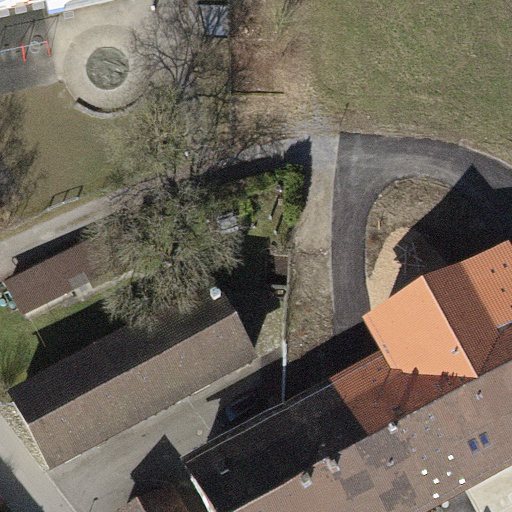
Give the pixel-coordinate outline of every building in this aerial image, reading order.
[(55,0),(57,10),(102,0),(0,0),(0,5),(24,0),(55,0)] [(9,286),(26,319),(138,262),(121,229),(9,286)] [(433,502),(511,458),(511,272),(506,261),(378,331),(397,366),(285,428),(331,511),(420,511),(434,504),(433,502)] [(11,396),(55,474),(264,357),(220,279),(11,396)] [(331,511),(285,428),(194,479),(212,511),(331,511)] [(180,511),(170,494),(137,511),(180,511)]
